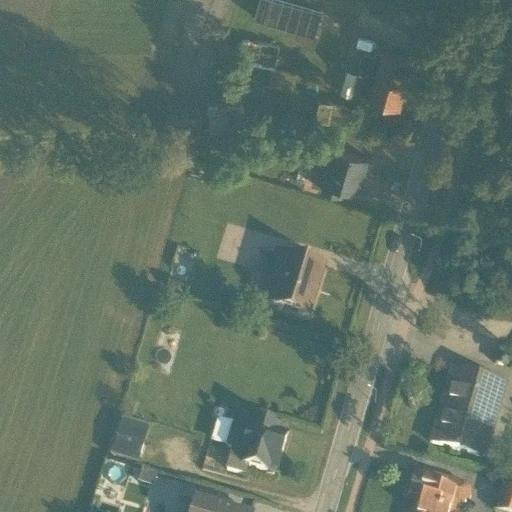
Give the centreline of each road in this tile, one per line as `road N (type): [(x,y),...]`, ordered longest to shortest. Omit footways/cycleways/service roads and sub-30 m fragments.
road 1 (secondary): [(323,511),(471,0)]
road 2 (track): [(511,330),(385,297)]
